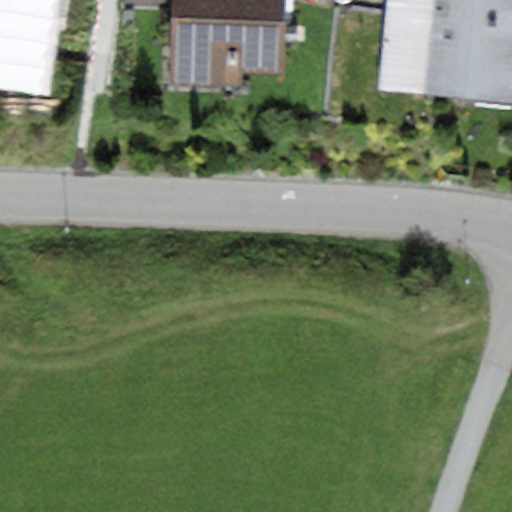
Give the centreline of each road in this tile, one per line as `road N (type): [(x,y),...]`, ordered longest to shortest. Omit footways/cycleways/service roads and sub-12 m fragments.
road 1 (residential): [(511,226),(364,207),(0,196)]
road 2 (track): [(511,287),(432,511)]
